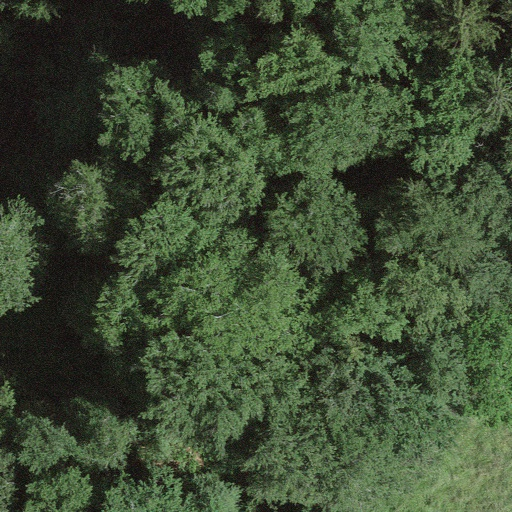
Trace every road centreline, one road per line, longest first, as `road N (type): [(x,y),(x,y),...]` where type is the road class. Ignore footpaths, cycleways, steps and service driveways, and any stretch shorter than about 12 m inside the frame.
road 1 (track): [(390,0),(511,209)]
road 2 (unclassified): [(0,117),(64,0)]
